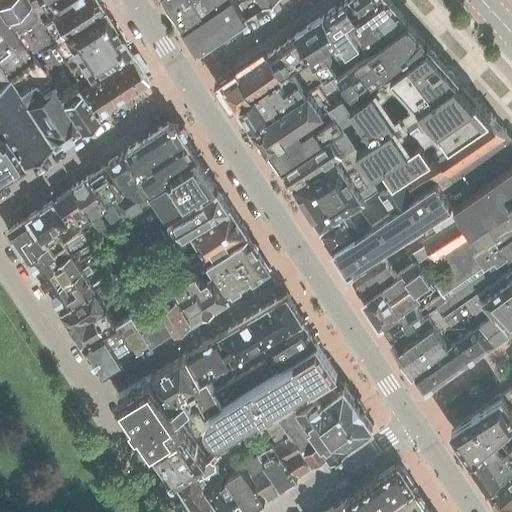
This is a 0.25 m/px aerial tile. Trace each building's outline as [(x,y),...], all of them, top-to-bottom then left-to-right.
[(0,0),(0,24),(33,0),(0,0)] [(0,59),(21,45),(15,36),(68,0),(33,0),(0,24),(0,59)] [(55,91),(64,84),(61,80),(64,78),(67,78),(70,82),(75,89),(102,71),(131,53),(128,49),(129,49),(102,6),(102,7),(97,0),(68,0),(15,36),(21,45),(29,53),(47,42),(49,44),(36,53),(42,62),(37,65),(55,91)] [(168,0),(181,20),(182,21),(201,8),(195,0),(168,0)] [(223,29),(263,1),(262,0),(195,0),(201,8),(218,32),(221,30),(223,29)] [(335,52),(343,62),(366,47),(346,20),(359,11),(350,0),(344,0),(324,14),(339,35),(328,43),(335,52)] [(346,20),(366,47),(406,19),(388,0),(374,0),(359,11),(346,20)] [(350,0),(359,11),(374,0),(350,0)] [(198,45),(199,44),(218,32),(201,8),(182,21),(197,44),(197,45),(198,45)] [(296,32),(311,53),(319,64),(335,52),(328,43),(339,35),(324,14),(296,32)] [(406,19),(366,47),(343,62),(325,74),(341,95),(345,101),(426,44),(424,41),(425,40),(407,20),(406,19)] [(288,69),(311,53),(296,32),(274,49),(288,69)] [(345,101),(358,117),(370,134),(413,104),(408,82),(441,59),(427,43),(426,44),(345,101)] [(0,133),(0,134),(20,163),(49,143),(8,84),(11,73),(32,57),(29,53),(21,45),(0,59),(0,133)] [(264,86),(288,69),(274,49),(265,55),(250,66),(264,86)] [(252,124),(325,74),(343,62),(335,52),(319,64),(311,53),(288,69),(264,86),(238,103),(252,124)] [(131,53),(102,71),(119,97),(144,80),(145,75),(131,53)] [(8,84),(49,143),(75,126),(53,92),(55,91),(37,65),(32,57),(11,73),(8,84)] [(413,104),(370,134),(356,144),(368,160),(372,167),(379,163),(476,97),(456,76),(441,59),(408,82),(413,104)] [(238,103),(264,86),(250,66),(225,83),(238,103)] [(75,89),(92,115),(119,97),(102,71),(75,89)] [(268,147),(327,105),(341,95),(325,74),(252,124),(268,147)] [(53,92),(75,126),(92,115),(75,89),(70,82),(67,78),(64,78),(61,80),(64,84),(55,91),(53,92)] [(314,129),(309,121),(269,149),(279,164),(280,163),(284,169),(358,117),(345,101),(341,95),(327,105),(334,115),(314,129)] [(320,226),(390,180),(400,173),(490,113),(476,97),(379,163),(372,167),(368,160),(305,202),(320,226)] [(490,113),(400,173),(414,191),(504,129),(490,113)] [(284,169),(294,186),(356,144),(370,134),(358,117),(284,169)] [(156,156),(160,154),(186,138),(176,123),(177,122),(169,120),(169,121),(145,137),(156,156)] [(414,191),(431,216),(435,222),(456,208),(452,203),(511,163),(511,137),(505,130),(504,129),(414,191)] [(0,134),(0,176),(15,166),(20,163),(0,134)] [(145,137),(127,149),(135,163),(130,166),(148,197),(153,204),(136,215),(145,230),(159,222),(163,220),(161,217),(184,202),(168,178),(173,175),(170,171),(160,154),(156,156),(145,137)] [(160,154),(170,171),(196,154),(186,138),(160,154)] [(368,160),(356,144),(294,186),(305,202),(368,160)] [(136,215),(153,204),(130,166),(135,163),(127,149),(107,162),(123,188),(113,194),(130,219),(136,215)] [(145,230),(126,242),(138,261),(171,241),(161,226),(165,224),(167,218),(217,186),(196,154),(170,171),(173,175),(168,178),(184,202),(161,217),(163,220),(159,222),(145,230)] [(87,175),(88,176),(107,205),(120,225),(130,219),(113,194),(123,188),(107,162),(87,175)] [(435,222),(437,226),(462,260),(511,225),(511,163),(452,203),(456,208),(435,222)] [(333,246),(414,191),(400,173),(390,180),(320,226),(333,246)] [(90,216),(107,205),(88,176),(72,187),(90,216)] [(217,186),(167,218),(179,236),(189,231),(230,206),(230,205),(229,205),(217,186)] [(90,216),(72,187),(56,198),(75,226),(90,216)] [(401,235),(431,216),(414,191),(333,246),(347,268),(348,268),(351,272),(366,262),(377,256),(379,259),(404,243),(406,242),(401,235)] [(53,200),(28,216),(35,227),(45,242),(51,252),(63,245),(56,234),(55,235),(52,231),(66,222),(53,200)] [(230,206),(189,231),(206,258),(207,259),(248,233),(247,233),(230,206)] [(100,214),(88,221),(98,237),(110,230),(100,214)] [(45,242),(35,227),(28,216),(8,230),(24,255),(45,242)] [(511,225),(462,260),(462,261),(474,277),(493,263),(503,277),(511,270),(511,225)] [(462,260),(437,226),(423,235),(421,232),(406,242),(404,243),(414,256),(363,292),(364,293),(380,318),(434,280),(426,266),(437,259),(445,273),(462,261),(462,260)] [(26,258),(34,271),(86,240),(81,233),(63,245),(51,252),(45,242),(24,255),(26,258)] [(248,233),(207,259),(228,293),(269,267),(270,267),(248,233)] [(86,240),(34,271),(46,288),(81,268),(77,261),(93,250),(86,240)] [(353,276),(363,292),(414,256),(404,243),(379,259),(353,276)] [(184,251),(174,257),(184,272),(176,277),(198,311),(228,293),(207,259),(206,258),(201,261),(199,257),(190,262),(184,251)] [(445,274),(434,280),(380,318),(392,336),(434,308),(474,277),(462,261),(445,273),(445,274)] [(81,268),(46,288),(60,308),(108,280),(105,275),(92,284),(86,275),(94,270),(89,263),(81,268)] [(135,263),(115,275),(129,298),(149,286),(135,263)] [(413,368),(440,349),(493,313),(485,303),(486,302),(480,294),(503,277),(493,263),(474,277),(434,308),(392,336),(397,344),(413,368)] [(485,303),(493,313),(508,330),(511,326),(511,270),(503,277),(480,294),(486,302),(485,303)] [(108,280),(60,308),(71,325),(106,306),(101,297),(114,288),(108,280)] [(160,300),(176,324),(192,314),(177,290),(160,300)] [(202,377),(204,376),(236,358),(304,320),(287,294),(187,353),(202,377)] [(158,298),(132,313),(150,341),(176,324),(160,300),(158,298)] [(108,309),(106,306),(71,325),(82,340),(109,323),(114,320),(107,309),(108,309)] [(114,320),(109,323),(115,332),(111,336),(125,357),(140,347),(121,318),(116,321),(108,309),(107,309),(114,320)] [(150,341),(132,313),(132,314),(131,312),(121,318),(140,347),(150,341)] [(474,354),(508,330),(493,313),(440,349),(455,367),(474,354)] [(304,320),(236,358),(204,376),(220,400),(318,343),(304,320)] [(82,340),(102,371),(110,366),(125,357),(111,336),(115,332),(109,323),(82,340)] [(313,387),(337,371),(318,343),(220,400),(210,406),(208,407),(207,410),(205,412),(204,414),(204,417),(204,420),(204,423),(205,425),(206,427),(207,430),(209,432),(211,434),(213,435),(215,436),(218,437),(221,437),(310,383),(313,387)] [(430,385),(455,367),(440,349),(413,368),(423,384),(430,385)] [(187,353),(153,374),(176,412),(190,403),(187,399),(190,397),(187,392),(195,387),(206,408),(210,406),(220,400),(204,376),(202,377),(187,353)] [(131,415),(150,442),(179,425),(183,423),(176,412),(153,374),(118,394),(132,414),(131,415)] [(337,375),(295,401),(330,452),(348,441),(371,426),(346,389),(337,375)] [(511,390),(510,387),(481,407),(498,431),(511,418),(511,390)] [(330,452),(295,401),(276,413),(311,465),(330,452)] [(471,456),(498,431),(481,407),(451,426),(471,456)] [(511,460),(511,418),(498,431),(471,456),(488,482),(511,460)] [(260,446),(250,430),(246,433),(281,485),(298,474),(272,435),(262,421),(256,425),(266,442),(260,446)] [(180,426),(179,425),(150,442),(169,469),(176,479),(196,465),(206,458),(182,424),(180,426)] [(284,427),(272,435),(298,474),(310,466),(284,427)] [(246,433),(237,439),(249,457),(241,462),(264,496),(281,485),(246,433)] [(206,458),(196,465),(227,511),(240,511),(250,505),(228,471),(215,452),(206,458)] [(511,460),(488,482),(505,505),(504,505),(505,506),(511,499),(511,460)] [(264,496),(241,462),(228,471),(250,505),(263,497),(264,496)] [(227,511),(196,465),(176,479),(188,498),(197,511),(227,511)] [(344,500),(352,511),(370,511),(374,510),(375,511),(414,486),(401,466),(395,465),(376,478),(344,500)] [(431,511),(414,486),(375,511),(374,510),(370,511),(431,511)] [(352,511),(344,500),(326,511),(325,511),(352,511)]
